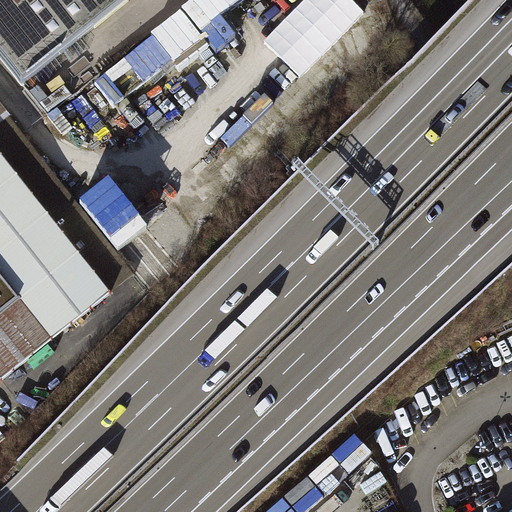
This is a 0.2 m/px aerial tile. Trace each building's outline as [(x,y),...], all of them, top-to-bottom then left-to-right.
[(0,0),(0,46),(26,78),(123,0),(0,0)] [(398,21),(390,0),(358,0),(369,31),(398,21)] [(181,70),(212,45),(183,10),(108,73),(129,97),(173,60),(181,70)] [(299,126),(345,83),(318,56),(273,99),(299,126)] [(0,392),(4,389),(13,401),(148,295),(0,108),(0,392)] [(152,288),(183,263),(174,252),(197,233),(174,204),(156,219),(129,186),(92,215),(152,288)]
